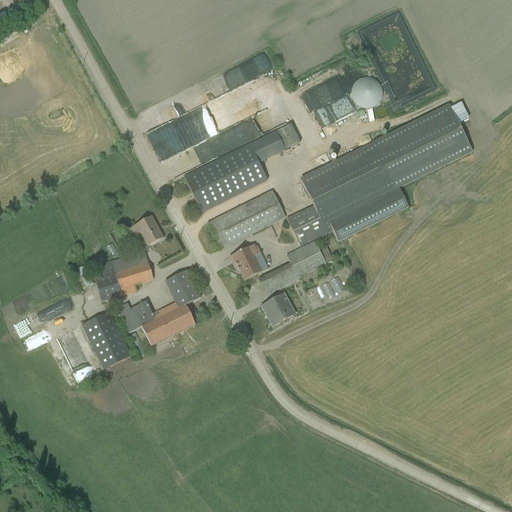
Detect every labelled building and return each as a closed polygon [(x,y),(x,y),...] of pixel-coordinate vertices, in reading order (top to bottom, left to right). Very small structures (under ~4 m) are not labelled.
[(0,45),(17,39),(13,28),(0,33),(0,45)] [(216,102),(271,79),(266,65),(211,88),(216,102)] [(364,97),(364,104),(379,104),(379,88),(372,88),(372,78),(353,78),(353,98),(364,97)] [(458,112),(302,176),(316,210),(291,221),(303,252),(289,258),(293,268),(261,282),(269,299),(331,274),(319,243),(339,235),(342,243),(413,214),(403,190),(477,160),(458,112)] [(269,180),(263,165),(304,148),(296,130),(186,175),(203,216),(265,190),(262,183),(269,180)] [(230,249),(290,223),(277,195),(218,221),(230,249)] [(144,249),(163,239),(151,217),(132,227),(144,249)] [(116,246),(109,250),(115,261),(123,256),(116,246)] [(227,259),(241,285),(261,274),(247,248),(227,259)] [(139,289),(157,284),(153,267),(133,273),(129,261),(96,270),(106,306),(141,296),(139,289)] [(77,273),(82,293),(96,289),(90,269),(77,273)] [(154,350),(201,332),(191,308),(204,303),(193,274),(168,283),(178,308),(156,317),(151,305),(134,312),(132,307),(121,312),(131,337),(146,331),(154,350)] [(330,305),(348,296),(340,280),(322,289),(330,305)] [(271,331),(295,316),(283,297),(259,312),(271,331)] [(24,339),(76,313),(70,301),(18,327),(24,339)] [(115,316),(86,327),(105,374),(134,363),(115,316)] [(93,372),(78,377),(81,385),(96,380),(93,372)]
